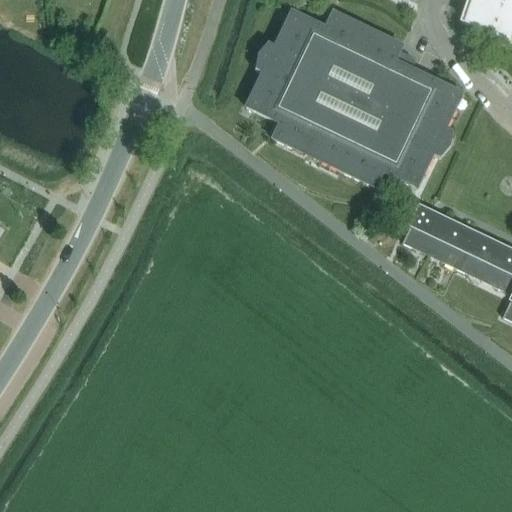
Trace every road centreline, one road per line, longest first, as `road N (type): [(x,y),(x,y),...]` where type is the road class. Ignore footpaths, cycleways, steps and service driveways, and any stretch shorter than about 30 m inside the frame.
road 1 (secondary): [(0,375),(93,218),(174,0)]
road 2 (residential): [(433,0),(429,18),(451,56),(511,117)]
